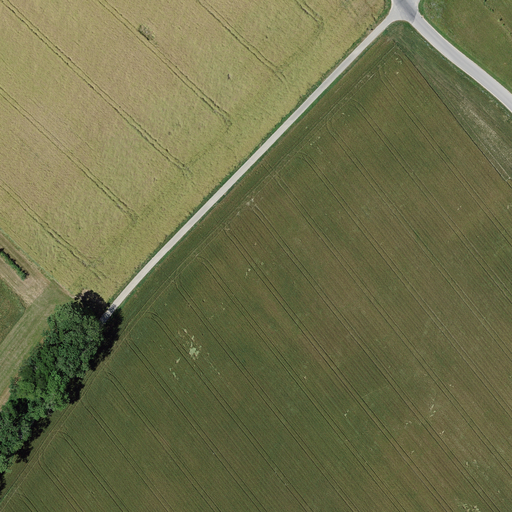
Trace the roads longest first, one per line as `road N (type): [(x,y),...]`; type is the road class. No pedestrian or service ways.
road 1 (track): [(0,464),(128,288),(409,0)]
road 2 (unclassified): [(401,0),(511,105)]
